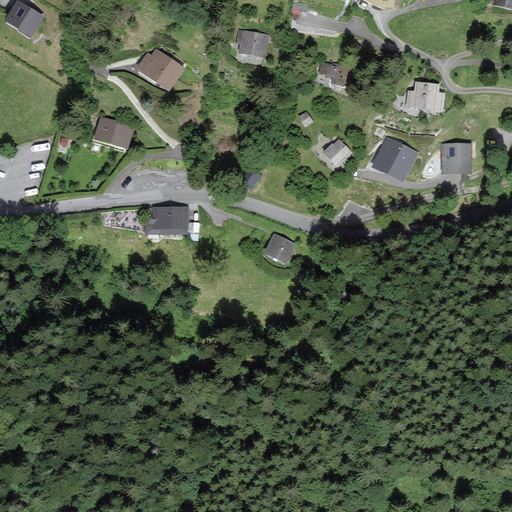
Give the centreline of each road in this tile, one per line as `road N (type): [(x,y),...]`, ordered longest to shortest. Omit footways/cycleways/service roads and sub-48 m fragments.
road 1 (unclassified): [(0,215),(204,193),(311,227)]
road 2 (residential): [(311,227),(511,183)]
road 3 (unclassified): [(311,227),(397,233),(511,205)]
road 4 (residential): [(443,67),(401,46),(381,19),(458,0)]
